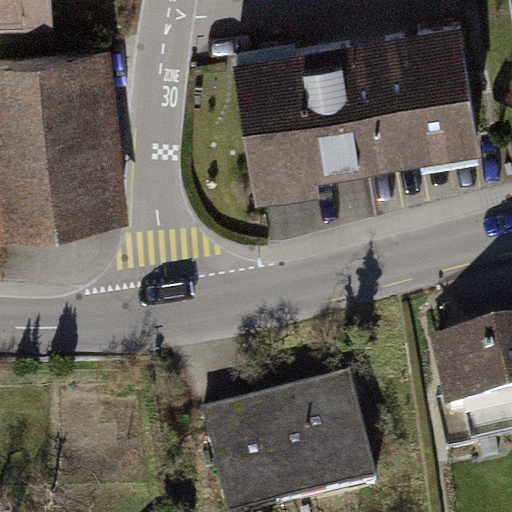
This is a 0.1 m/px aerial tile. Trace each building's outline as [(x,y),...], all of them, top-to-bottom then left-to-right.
[(0,0),(0,18),(50,17),(49,0),(0,0)] [(463,24),(241,60),(259,171),(481,135),(463,24)] [(125,216),(106,49),(0,60),(0,225),(1,230),(125,216)] [(511,326),(441,343),(457,411),(511,398),(511,326)] [(352,377),(207,413),(223,475),(269,463),(281,511),(380,486),(352,377)]
